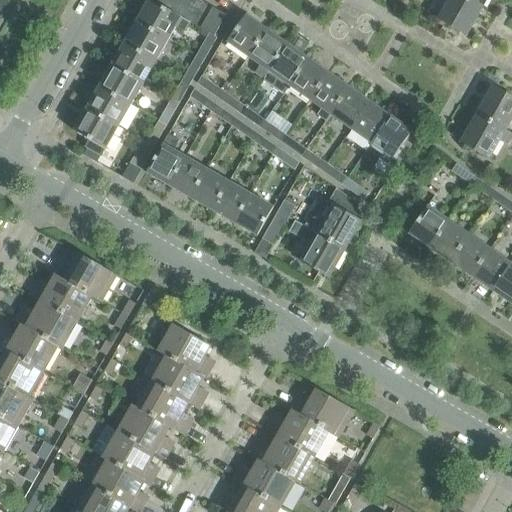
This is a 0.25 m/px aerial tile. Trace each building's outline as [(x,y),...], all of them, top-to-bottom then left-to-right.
[(150,0),(138,22),(169,40),(176,28),(184,33),(190,22),(182,18),(180,17),(170,11),(160,6),(151,1),(150,0)] [(163,0),(160,6),(170,11),(176,0),(163,0)] [(176,0),(170,11),(180,17),(189,0),(176,0)] [(189,0),(180,17),(182,18),(190,22),(202,2),(199,0),(189,0)] [(482,8),(479,6),(468,0),(448,0),(438,19),(466,35),(482,8)] [(190,22),(201,29),(212,8),(202,2),(190,22)] [(201,29),(209,33),(216,37),(228,17),(212,8),(201,29)] [(227,43),(248,57),(267,30),(246,16),(240,12),(230,26),(236,30),(227,43)] [(157,62),(169,40),(138,22),(125,44),(157,62)] [(269,72),(268,72),(287,45),(267,30),(248,57),(259,66),(254,73),(264,80),(269,72)] [(217,38),(216,38),(216,37),(209,33),(196,56),(204,60),(217,38)] [(144,84),(157,62),(125,44),(112,66),(144,84)] [(308,59),(287,45),(268,72),(269,72),(289,86),(308,59)] [(191,82),(192,81),(204,60),(196,56),(184,78),(191,82)] [(310,101),(329,74),(308,59),(289,86),(310,101)] [(131,106),(144,84),(112,66),(100,88),(131,106)] [(349,88),(329,74),(310,101),(321,109),(317,114),(326,121),(330,115),(349,88)] [(197,84),(219,99),(224,92),(202,76),(197,84)] [(191,82),(184,78),(171,100),(179,104),(191,82)] [(511,97),(492,86),(479,109),(477,114),(479,115),(505,130),(511,118),(511,97)] [(100,88),(87,110),(119,128),(131,106),(100,88)] [(349,88),(330,115),(351,130),(370,102),(349,88)] [(216,104),(194,89),(190,97),(211,112),(216,104)] [(219,99),(239,114),(244,106),(224,92),(219,99)] [(158,122),(166,126),(179,104),(171,100),(158,122)] [(351,130),(372,144),(391,117),(370,102),(351,130)] [(236,119),(216,104),(211,112),(232,127),(236,119)] [(239,114),(260,128),(265,121),(244,106),(239,114)] [(102,157),(119,128),(87,110),(74,132),(89,140),(85,147),(102,157)] [(511,133),(505,130),(479,115),(477,114),(461,141),(490,157),(499,141),(509,146),(511,139),(511,133)] [(412,132),(391,117),(372,144),(383,152),(379,158),(395,170),(412,145),(406,141),(412,132)] [(257,133),(236,119),(232,127),(253,141),(257,133)] [(265,121),(260,128),(280,143),(286,135),(265,121)] [(143,141),(143,142),(153,148),(166,126),(158,122),(146,142),(143,141)] [(253,141),(273,156),(278,148),(257,133),(253,141)] [(162,145),(163,145),(146,173),(169,186),(185,158),(173,151),(179,140),(168,134),(162,145)] [(280,143),(301,157),(306,150),(286,135),(280,143)] [(141,170),(153,148),(143,142),(130,164),(141,170)] [(278,148),(273,156),(294,171),(299,163),(278,148)] [(306,150),(301,157),(322,171),(327,164),(306,150)] [(207,170),(185,158),(169,186),(191,199),(207,170)] [(347,179),(327,164),(322,171),(342,186),(347,179)] [(451,171),(472,186),(477,178),(456,164),(451,171)] [(191,199),(212,211),(229,183),(207,170),(191,199)] [(472,186),(493,200),(498,193),(477,178),(472,186)] [(347,179),(342,186),(363,201),(368,193),(347,179)] [(212,211),(234,224),(250,195),(229,183),(212,211)] [(511,202),(498,193),(493,200),(511,213),(511,202)] [(234,224),(256,237),(273,208),(250,195),(234,224)] [(284,201),(278,212),(288,218),(295,207),(284,201)] [(310,217),(304,227),(345,251),(361,223),(332,206),(322,224),(310,217)] [(427,206),(409,234),(429,248),(448,221),(427,206)] [(278,212),(262,239),(272,245),(288,218),(278,212)] [(469,235),(448,221),(429,248),(450,262),(469,235)] [(304,227),(298,237),(310,245),(301,262),(329,278),(345,251),(304,227)] [(450,262),(471,277),(490,249),(469,235),(450,262)] [(471,277),(492,291),(511,264),(490,249),(471,277)] [(59,263),(53,275),(55,276),(93,298),(101,303),(117,276),(78,254),(73,264),(67,261),(64,266),(59,263)] [(511,261),(511,264),(492,291),(511,304),(511,261)] [(77,324),(93,298),(55,276),(49,286),(44,282),(41,286),(36,283),(28,296),(39,302),(77,324)] [(155,298),(148,294),(141,307),(147,310),(155,298)] [(130,300),(122,313),(128,317),(136,303),(130,300)] [(62,350),(77,324),(39,302),(34,311),(29,308),(26,312),(21,309),(14,322),(23,327),(57,347),(62,350)] [(128,317),(122,313),(114,326),(121,330),(128,317)] [(211,346),(173,325),(157,352),(168,359),(203,378),(205,380),(213,366),(208,364),(211,360),(205,356),(211,346)] [(42,374),(57,347),(23,327),(18,336),(11,332),(9,337),(2,333),(0,336),(0,349),(8,354),(42,374)] [(125,349),(132,337),(126,333),(119,346),(125,349)] [(106,356),(113,343),(107,339),(100,352),(106,356)] [(0,383),(27,399),(42,374),(8,354),(3,362),(0,360),(0,383)] [(110,375),(117,363),(111,359),(104,372),(110,375)] [(168,359),(154,383),(188,404),(199,410),(207,398),(201,394),(203,390),(198,387),(203,378),(168,359)] [(72,389),(77,391),(83,395),(91,381),(80,375),(72,389)] [(32,402),(27,399),(0,383),(0,416),(18,427),(32,402)] [(183,413),(188,404),(154,383),(138,410),(169,427),(184,436),(191,424),(185,421),(188,416),(183,413)] [(95,401),(103,389),(96,385),(89,398),(95,401)] [(302,401),(297,398),(290,411),(292,412),(329,434),(338,439),(354,411),(315,389),(310,400),(305,397),(302,401)] [(84,395),(83,395),(77,391),(70,404),(76,408),(84,395)] [(62,407),(57,415),(62,417),(68,421),(72,413),(62,407)] [(132,407),(117,432),(154,453),(164,459),(171,448),(165,445),(168,440),(163,437),(169,427),(138,410),(132,407)] [(80,428),(88,415),(81,411),(74,424),(80,428)] [(315,458),(329,434),(292,412),(286,422),(281,419),(278,423),(273,420),(266,431),(277,437),(315,458)] [(0,452),(2,454),(18,427),(0,416),(0,452)] [(61,434),(69,421),(68,421),(62,417),(55,430),(61,434)] [(373,439),(380,427),(374,423),(366,436),(373,439)] [(153,466),(148,463),(154,453),(117,432),(102,459),(108,462),(143,482),(149,485),(156,473),(151,470),(153,466)] [(65,454),(73,441),(67,437),(59,450),(65,454)] [(299,485),(315,458),(277,437),(271,447),(266,445),(264,449),(258,445),(251,457),(257,460),(295,483),(299,485)] [(280,508),(295,483),(257,460),(252,470),(247,468),(245,472),(238,468),(231,480),(242,487),(280,508)] [(344,475),(350,479),(358,465),(352,461),(344,475)] [(108,462),(93,487),(128,507),(136,511),(139,511),(145,503),(140,499),(143,494),(138,491),(143,482),(108,462)] [(50,480),(58,467),(52,463),(44,476),(50,480)] [(32,486),(39,473),(32,470),(25,482),(32,486)] [(343,492),(350,479),(344,475),(337,488),(343,492)] [(362,487),(355,483),(348,496),(354,500),(362,487)] [(78,511),(125,511),(128,507),(93,487),(78,511)] [(277,511),(280,508),(242,487),(236,497),(231,494),(229,498),(223,495),(216,507),(225,511),(277,511)] [(36,506),(43,493),(37,489),(29,502),(36,506)] [(18,496),(10,508),(16,511),(24,499),(18,496)] [(331,511),(336,505),(329,501),(327,500),(319,511),(331,511)]
